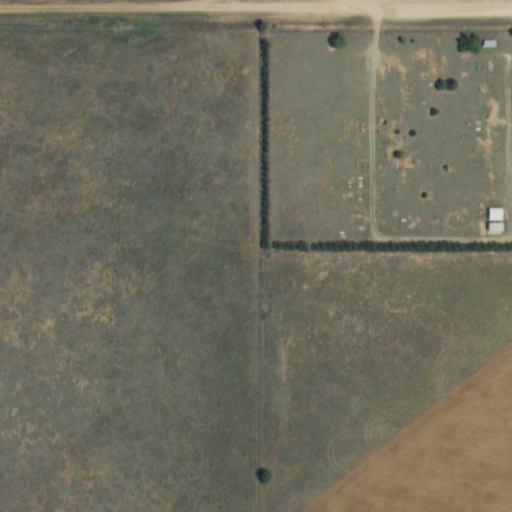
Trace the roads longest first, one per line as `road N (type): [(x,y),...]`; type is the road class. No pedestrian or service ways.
road 1 (residential): [(382,7),(0,8)]
road 2 (tertiary): [(511,6),(382,7)]
